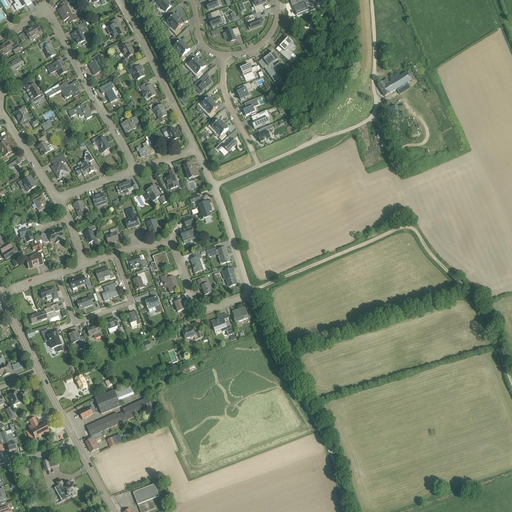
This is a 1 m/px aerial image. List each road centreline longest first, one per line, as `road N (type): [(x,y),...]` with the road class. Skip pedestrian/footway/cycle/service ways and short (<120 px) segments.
road 1 (track): [(250,291),(392,228),(411,227),(480,304),(511,381)]
road 2 (unclassified): [(343,511),(326,442),(268,343),(250,291)]
road 3 (residential): [(136,170),(46,9),(0,37)]
road 4 (unclassified): [(214,185),(360,124),(376,101)]
road 5 (residential): [(114,254),(169,242),(204,309),(250,291)]
road 6 (secondary): [(76,443),(0,294)]
road 7 (residential): [(195,149),(120,0)]
